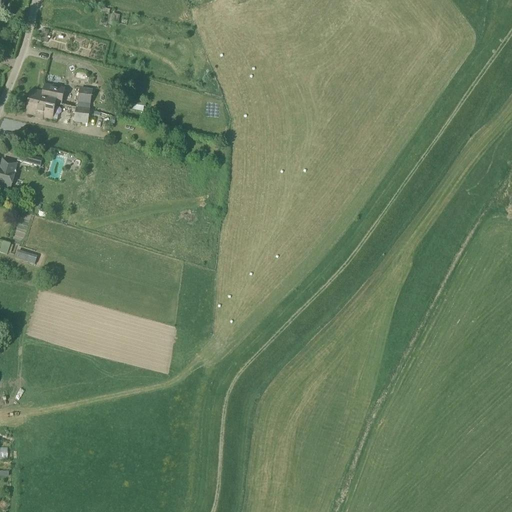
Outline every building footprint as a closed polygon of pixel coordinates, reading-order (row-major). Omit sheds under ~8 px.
[(119,16),(112,15),(110,22),(117,24),(119,16)] [(29,99),(55,104),(61,105),(64,90),(44,86),(43,93),(31,90),(29,99)] [(88,109),(89,109),(89,105),(90,105),(92,91),(79,90),(77,104),(76,109),(88,109)] [(55,104),(29,99),(26,115),(52,120),(55,104)] [(132,100),(130,111),(142,113),(144,103),(132,100)] [(88,109),(76,109),(76,110),(73,124),(87,125),(89,112),(89,109),(88,109)] [(16,162),(40,168),(42,160),(19,154),(16,162)] [(53,177),(64,179),(67,159),(57,158),(53,177)] [(0,186),(10,190),(15,173),(14,172),(16,165),(2,161),(0,167),(0,186)] [(17,251),(14,260),(30,265),(32,256),(17,251)]
